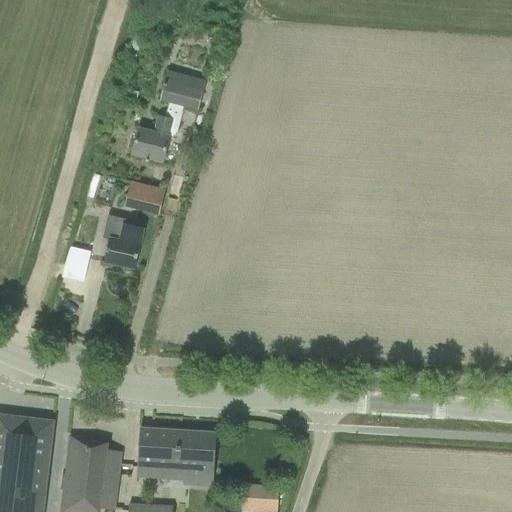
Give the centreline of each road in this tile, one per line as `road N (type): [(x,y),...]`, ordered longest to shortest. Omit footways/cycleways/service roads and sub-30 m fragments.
road 1 (track): [(8,353),(120,0)]
road 2 (secondary): [(329,401),(121,387),(0,350)]
road 3 (secondary): [(511,412),(329,401)]
